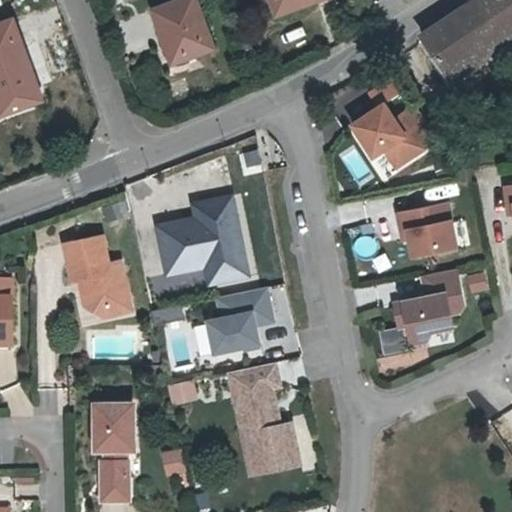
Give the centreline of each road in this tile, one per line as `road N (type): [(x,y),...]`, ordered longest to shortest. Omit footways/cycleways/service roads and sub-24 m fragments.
road 1 (residential): [(292,94),(345,362),(368,423)]
road 2 (residential): [(123,163),(292,94)]
road 3 (residential): [(71,0),(123,163)]
road 4 (residential): [(292,94),(434,0)]
road 5 (residential): [(368,423),(511,344)]
road 6 (residential): [(53,511),(51,425),(0,425)]
road 7 (residential): [(0,209),(123,163)]
